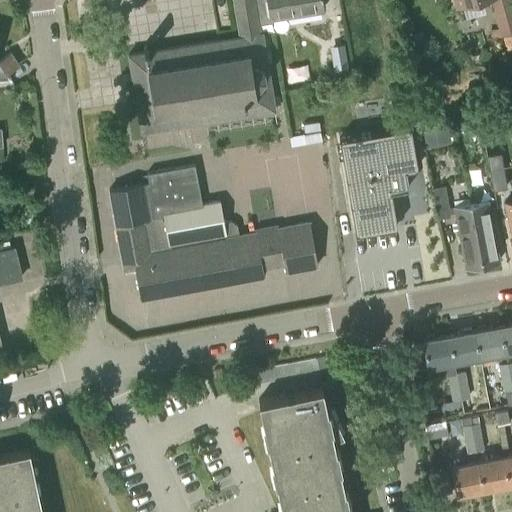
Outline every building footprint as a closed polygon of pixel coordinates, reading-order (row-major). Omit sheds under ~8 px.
[(270,16),(266,0),(233,0),(239,36),(259,33),(258,25),(271,22),(270,16)] [(266,0),(270,16),(323,6),(322,0),(266,0)] [(511,0),(490,0),(498,26),(490,29),(492,37),(502,35),(511,32),(511,0)] [(239,36),(141,52),(128,54),(140,131),(274,109),(261,32),(259,33),(239,36)] [(511,46),(511,32),(502,35),(506,48),(511,46)] [(347,68),(344,47),(330,50),(334,70),(347,68)] [(0,77),(6,77),(6,72),(18,64),(10,52),(0,58),(0,77)] [(401,83),(387,87),(394,116),(408,113),(401,83)] [(511,100),(502,103),(504,113),(511,110),(511,109),(511,106),(511,100)] [(463,114),(466,126),(467,129),(479,127),(475,112),(463,114)] [(423,144),(450,138),(445,118),(419,124),(423,144)] [(339,137),(356,231),(398,223),(391,188),(409,185),(405,167),(417,165),(409,123),(339,137)] [(148,182),(109,189),(123,269),(135,267),(140,298),(263,274),(262,268),(283,264),(284,270),(317,264),(309,222),(277,228),(276,225),(255,229),(255,232),(238,235),(236,225),(230,221),(223,222),(219,200),(201,203),(194,164),(146,173),(148,182)] [(506,186),(503,169),(489,172),(492,189),(506,186)] [(444,185),(430,187),(437,218),(450,215),(444,185)] [(487,200),(470,203),(481,264),(498,261),(487,200)] [(481,264),(470,203),(454,206),(464,267),(481,264)] [(14,247),(0,250),(0,343),(0,344),(0,343),(0,281),(21,277),(14,247)] [(511,322),(500,325),(505,352),(511,350),(511,322)] [(478,329),(474,329),(479,356),(505,352),(500,325),(485,327),(485,325),(477,326),(478,329)] [(463,332),(448,334),(453,361),(479,356),(474,329),(470,330),(470,328),(462,329),(463,332)] [(427,366),(429,366),(430,373),(452,369),(451,362),(453,361),(448,334),(434,337),(434,335),(426,336),(427,338),(424,339),(424,338),(422,339),(423,343),(414,345),(418,367),(427,366)] [(510,374),(511,373),(511,362),(501,364),(503,379),(511,378),(510,374)] [(221,368),(213,369),(215,377),(223,375),(221,368)] [(467,386),(464,371),(450,374),(452,384),(459,383),(460,387),(467,386)] [(511,388),(511,373),(510,374),(511,378),(503,379),(505,390),(511,388)] [(469,396),(467,386),(460,387),(459,383),(452,384),(454,399),(462,398),(464,412),(470,411),(468,397),(469,396)] [(327,397),(324,399),(321,385),(258,399),(282,511),(348,511),(332,436),(342,432),(327,397)] [(509,422),(507,410),(494,413),(497,425),(502,449),(508,448),(503,423),(509,422)] [(480,433),(478,422),(463,425),(466,440),(474,438),(473,434),(480,433)] [(483,447),(480,433),(473,434),(474,438),(466,440),(468,450),(483,447)] [(42,511),(28,448),(0,454),(0,511),(42,511)] [(511,482),(511,453),(503,456),(509,483),(511,482)] [(509,483),(503,456),(478,461),(484,488),(509,483)] [(484,488),(478,461),(451,466),(457,493),(458,493),(459,499),(473,496),(472,490),(484,488)]
